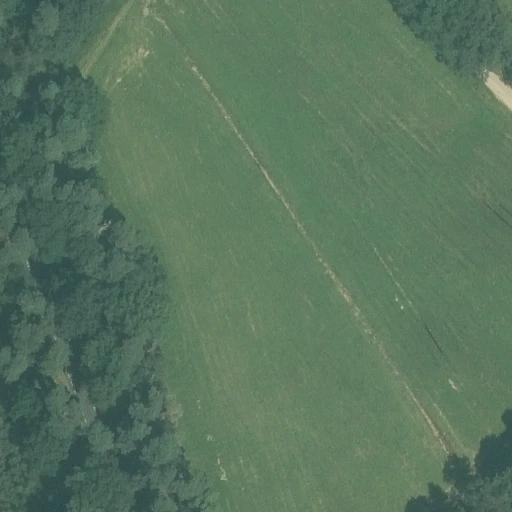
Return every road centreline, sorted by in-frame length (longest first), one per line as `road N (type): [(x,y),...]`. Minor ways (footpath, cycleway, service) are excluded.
road 1 (tertiary): [(123,511),(0,175)]
road 2 (track): [(495,88),(404,0)]
